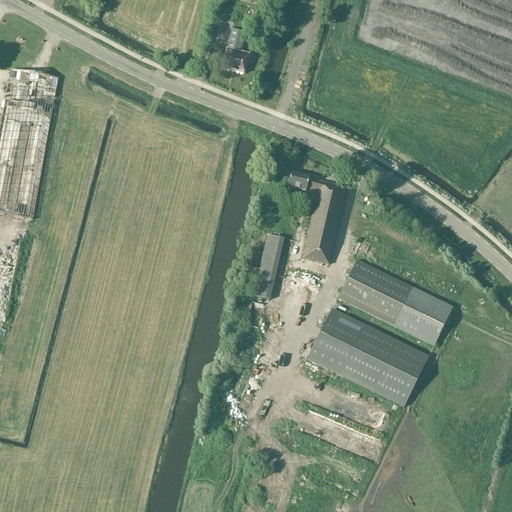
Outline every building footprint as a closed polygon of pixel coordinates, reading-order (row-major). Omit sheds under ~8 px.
[(243,75),(248,55),(240,53),(245,34),(231,30),(226,50),(221,69),(243,75)] [(10,72),(9,74),(0,125),(0,215),(32,221),(41,169),(57,80),(10,72)] [(346,189),(336,187),(309,180),(309,178),(290,173),(287,188),(306,192),(306,189),(318,192),(301,260),(328,266),(344,202),(342,201),(344,194),(345,195),(346,189)] [(270,265),(277,239),(267,237),(252,297),(264,300),(272,266),(270,265)] [(412,290),(356,262),(337,299),(393,327),(433,347),(451,309),(412,290)] [(270,288),(269,307),(280,308),(280,288),(270,288)] [(260,310),(261,304),(252,301),(250,307),(260,310)] [(427,358),(332,310),(306,362),(402,410),(427,358)] [(246,414),(269,421),(289,351),(266,345),(246,414)]
